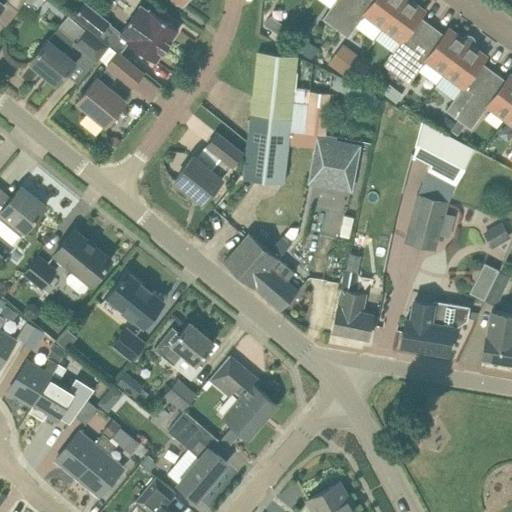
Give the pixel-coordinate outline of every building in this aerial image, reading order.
[(5,0),(4,3),(0,0),(0,18),(7,24),(25,0),(5,0)] [(324,18),(336,27),(355,0),(337,0),(337,1),(324,18)] [(365,15),(382,28),(403,0),(355,0),(336,27),(347,36),(360,18),(365,15)] [(403,0),(382,28),(375,37),(394,51),(385,64),(397,73),(433,25),(421,16),(426,10),(412,0),(403,0)] [(74,16),(89,28),(99,36),(110,22),(85,2),(74,16)] [(127,41),(129,42),(156,61),(163,51),(164,52),(170,43),(169,42),(179,28),(150,8),(149,10),(141,4),(122,31),(121,33),(129,39),(127,41)] [(271,15),(264,24),(281,36),(288,27),(271,15)] [(428,61),(445,74),(468,41),(449,27),(445,33),(433,25),(397,73),(410,83),(423,65),(428,61)] [(109,44),(99,36),(89,28),(78,41),(60,26),(50,39),(48,38),(30,60),(58,83),(76,61),(68,54),(77,43),(97,59),(109,44)] [(301,35),(293,46),(311,59),(319,48),(301,35)] [(447,110),(459,119),(495,71),(483,62),(488,56),(468,41),(445,74),(462,87),(460,93),(447,110)] [(258,51),(251,114),(291,118),(295,86),(298,56),(258,51)] [(108,65),(79,100),(106,123),(126,100),(109,86),(119,73),(133,85),(142,73),(143,72),(118,52),(108,65)] [(336,53),(328,63),(344,74),(351,64),(336,53)] [(488,106),(506,120),(511,111),(511,73),(506,79),(495,71),(459,119),(465,124),(470,127),(483,110),(488,106)] [(389,83),(383,92),(396,102),(403,93),(389,83)] [(310,90),(305,131),(318,132),(326,133),(331,92),(310,90)] [(251,114),(243,177),(284,182),(289,144),(290,129),(292,118),(291,118),(251,114)] [(446,114),(440,124),(449,130),(456,121),(446,114)] [(458,119),(451,129),(458,134),(465,124),(459,119),(458,119)] [(423,121),(414,154),(431,163),(428,169),(455,184),(474,148),(423,121)] [(195,155),(176,178),(204,201),(223,177),(222,177),(232,164),(233,165),(243,152),(218,132),(198,157),(195,155)] [(315,147),(309,180),(352,188),(360,145),(336,141),(337,135),(326,133),(318,132),(317,137),(315,147)] [(0,214),(2,211),(26,230),(46,205),(22,185),(10,200),(0,191),(0,214)] [(417,193),(405,240),(436,248),(440,234),(449,236),(455,215),(445,212),(448,201),(417,193)] [(345,214),(340,235),(350,237),(354,216),(345,214)] [(502,223),(485,233),(493,246),(510,236),(502,223)] [(291,226),(283,235),(291,242),(297,235),(298,228),(291,226)] [(89,240),(75,228),(55,253),(76,271),(73,275),(73,280),(84,288),(87,288),(91,283),(92,283),(112,258),(95,244),(93,247),(87,242),(89,240)] [(250,231),(225,260),(281,309),(299,289),(288,280),(296,271),(280,257),(292,243),(291,242),(283,235),(271,249),(250,231)] [(342,331),(366,337),(374,298),(357,294),(362,270),(366,252),(346,248),(333,306),(346,310),(342,331)] [(24,272),(42,287),(56,270),(38,255),(24,272)] [(487,299),(499,305),(511,276),(511,273),(501,269),(487,299)] [(149,292),(143,287),(145,285),(127,271),(107,295),(144,326),(165,301),(150,289),(149,292)] [(434,299),(434,301),(416,299),(412,322),(406,321),(402,345),(403,345),(448,352),(448,353),(449,353),(453,327),(468,319),(471,304),(434,299)] [(27,312),(35,319),(43,309),(34,302),(27,312)] [(2,312),(15,319),(20,311),(7,303),(2,312)] [(483,357),(511,362),(511,312),(491,309),(483,357)] [(0,313),(0,365),(16,340),(0,330),(0,327),(6,318),(0,313)] [(17,335),(34,346),(44,331),(27,320),(17,335)] [(173,326),(155,348),(175,364),(191,377),(201,365),(197,362),(214,341),(190,321),(181,332),(173,326)] [(113,344),(132,359),(145,342),(127,327),(113,344)] [(50,353),(61,360),(68,350),(56,344),(50,353)] [(224,416),(248,437),(277,403),(258,386),(262,381),(230,354),(210,377),(224,389),(228,385),(241,396),(224,416)] [(21,396),(34,404),(59,363),(51,358),(44,370),(27,359),(9,389),(21,397),(21,396)] [(34,404),(31,407),(44,415),(45,412),(57,420),(60,416),(70,422),(94,388),(76,377),(71,386),(59,379),(67,367),(59,363),(34,404)] [(126,371),(118,382),(126,389),(135,378),(126,371)] [(165,394),(184,410),(184,409),(197,394),(178,378),(165,394)] [(113,385),(105,394),(112,400),(118,399),(123,393),(113,385)] [(178,483),(196,499),(227,462),(212,449),(219,439),(184,409),(184,410),(185,411),(170,429),(185,442),(184,443),(200,457),(178,483)] [(113,418),(102,431),(103,433),(110,438),(112,436),(122,425),(113,418)] [(222,438),(231,446),(240,434),(232,427),(222,438)] [(68,466),(79,475),(110,438),(103,433),(94,443),(79,431),(57,458),(68,467),(68,466)] [(110,438),(79,475),(90,484),(90,485),(101,495),(123,467),(108,455),(117,444),(110,438)] [(148,457),(141,466),(150,474),(154,469),(154,462),(148,457)] [(150,511),(171,511),(164,506),(176,491),(156,475),(136,499),(150,511)] [(308,499),(315,511),(356,511),(354,507),(350,509),(337,485),(341,483),(340,481),(308,499)]
